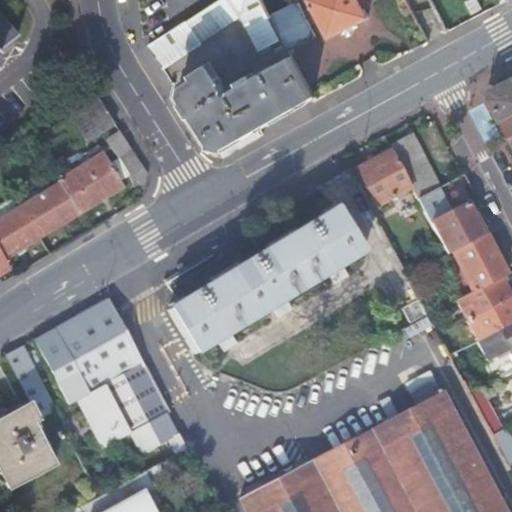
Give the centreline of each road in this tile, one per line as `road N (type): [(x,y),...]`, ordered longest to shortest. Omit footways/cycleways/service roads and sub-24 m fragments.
road 1 (tertiary): [(201,203),(428,74)]
road 2 (tertiary): [(0,324),(201,203)]
road 3 (unclassified): [(100,0),(105,38),(201,203)]
road 4 (residential): [(511,228),(428,74)]
